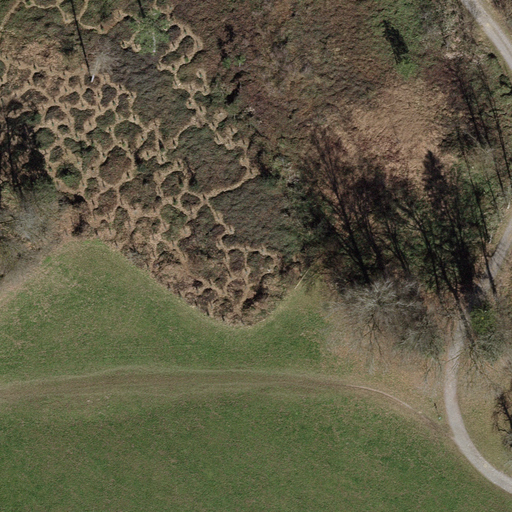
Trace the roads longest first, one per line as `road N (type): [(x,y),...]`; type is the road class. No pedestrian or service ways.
road 1 (track): [(0,408),(322,381),(368,389),(450,425)]
road 2 (track): [(511,242),(450,425)]
